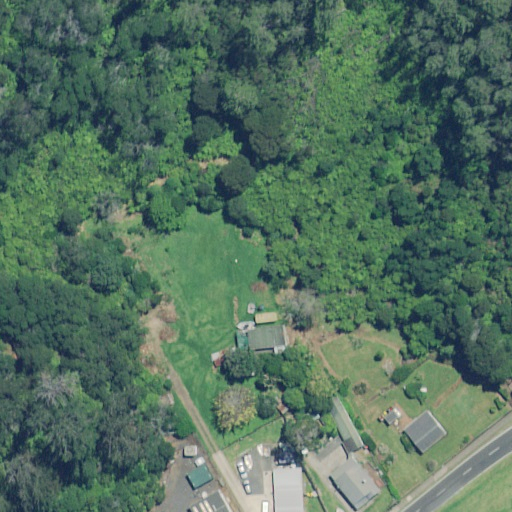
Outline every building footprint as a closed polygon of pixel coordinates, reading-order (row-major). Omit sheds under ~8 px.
[(278,321),(277,311),(257,313),(257,323),(278,321)] [(253,351),(289,347),(287,326),(251,331),(253,351)] [(229,347),(211,354),(216,367),(234,360),(229,347)] [(354,451),(365,445),(343,405),(329,413),(347,446),(347,462),(331,474),(358,509),(381,492),(354,457),(354,451)] [(402,416),(396,407),(385,415),(391,424),(402,416)] [(450,432),(431,409),(407,430),(426,452),(450,432)] [(294,468),(293,444),(274,445),(275,469),(277,511),(305,511),(303,468),(294,468)] [(228,511),(209,479),(183,494),(193,511),(228,511)] [(165,511),(157,501),(145,510),(145,511),(165,511)]
